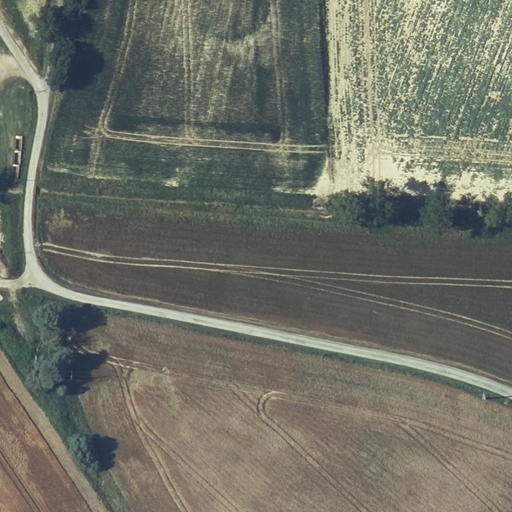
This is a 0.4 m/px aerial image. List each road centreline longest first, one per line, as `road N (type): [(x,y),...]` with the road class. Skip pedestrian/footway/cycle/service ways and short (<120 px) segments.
road 1 (unclassified): [(511,394),(405,359),(167,315),(36,278)]
road 2 (unclassified): [(61,0),(28,206),(36,278)]
